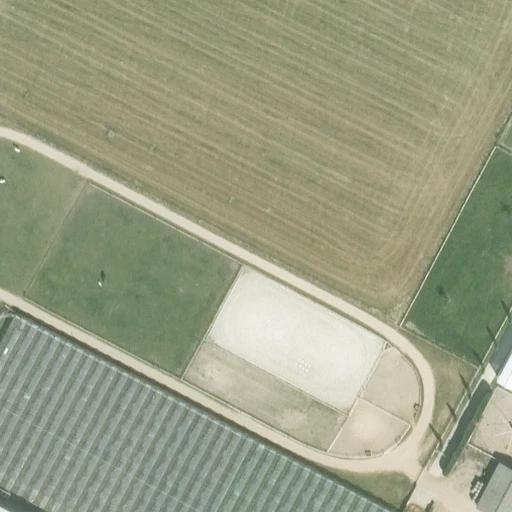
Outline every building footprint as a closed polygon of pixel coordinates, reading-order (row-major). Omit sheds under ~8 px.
[(0,482),(56,511),(394,511),(16,313),(0,343),(0,482)] [(511,348),(499,373),(511,380),(511,348)] [(476,505),(489,511),(511,511),(511,465),(499,459),(476,505)] [(428,505),(432,495),(419,489),(414,500),(428,505)] [(0,511),(28,511),(0,497),(0,511)]
